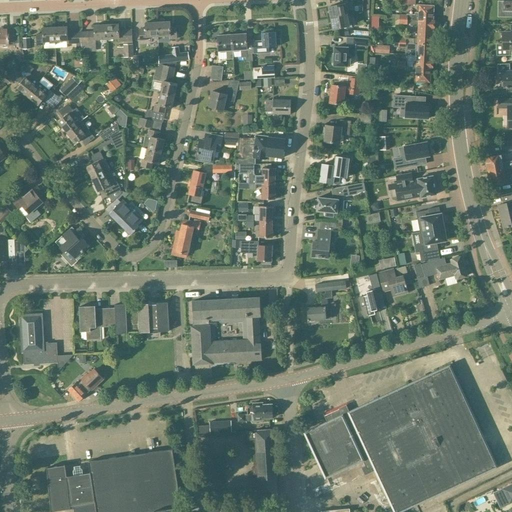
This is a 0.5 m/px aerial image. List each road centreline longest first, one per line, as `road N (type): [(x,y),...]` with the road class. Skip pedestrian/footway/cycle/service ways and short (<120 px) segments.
road 1 (residential): [(0,287),(290,268),(314,63),(308,0)]
road 2 (residential): [(0,99),(42,160),(125,249),(140,253),(157,243),(166,223),(200,58),(199,0)]
road 3 (secondary): [(511,311),(472,201),(458,130),(462,0)]
road 4 (residential): [(3,421),(292,377)]
road 5 (residential): [(292,377),(511,314)]
road 6 (unclassified): [(300,511),(292,377)]
